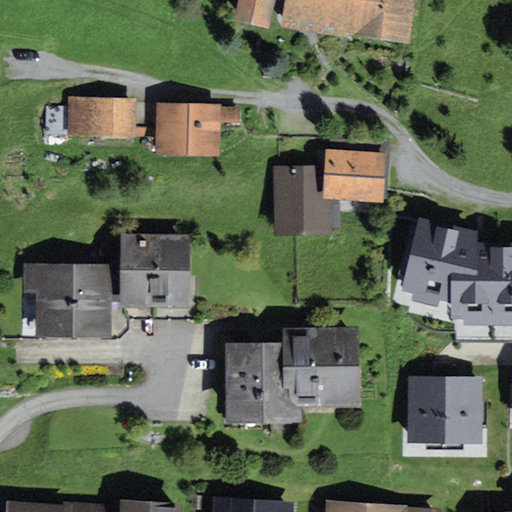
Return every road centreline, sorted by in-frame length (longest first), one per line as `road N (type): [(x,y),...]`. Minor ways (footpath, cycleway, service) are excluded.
road 1 (track): [(16,64),(370,108),(437,173),(511,199)]
road 2 (residential): [(167,350),(160,387),(145,395),(41,403),(0,432)]
